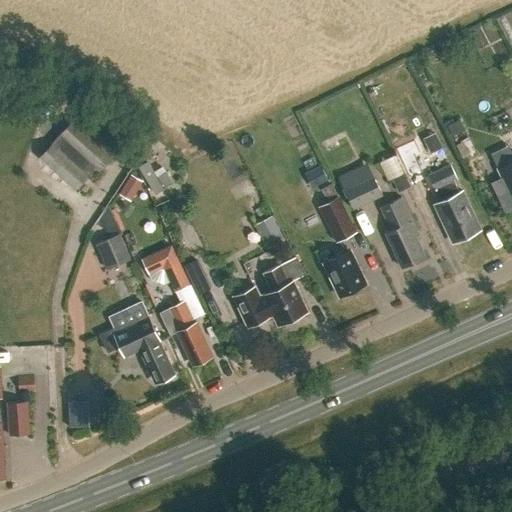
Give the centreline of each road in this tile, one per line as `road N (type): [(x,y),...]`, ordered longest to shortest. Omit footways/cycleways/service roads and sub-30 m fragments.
road 1 (unclassified): [(511,269),(0,505)]
road 2 (primary): [(48,511),(181,464),(511,317)]
road 3 (unclassified): [(361,511),(511,444)]
